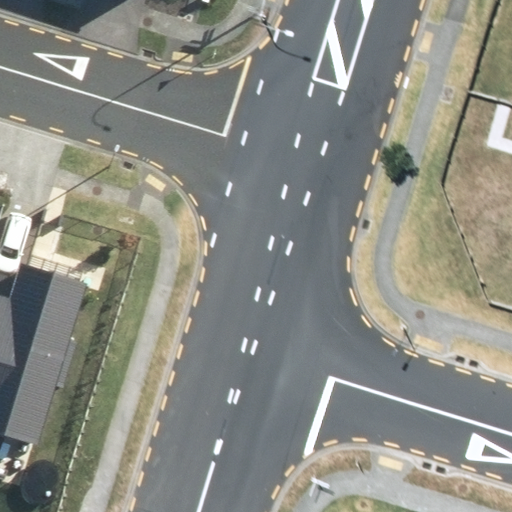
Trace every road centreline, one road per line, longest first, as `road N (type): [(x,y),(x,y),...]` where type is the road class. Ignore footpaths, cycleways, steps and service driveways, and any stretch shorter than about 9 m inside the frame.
road 1 (residential): [(0,57),(309,153)]
road 2 (residential): [(255,347),(511,424)]
road 3 (residential): [(309,153),(255,347)]
road 4 (residential): [(255,347),(202,511)]
road 5 (residential): [(355,0),(309,153)]
